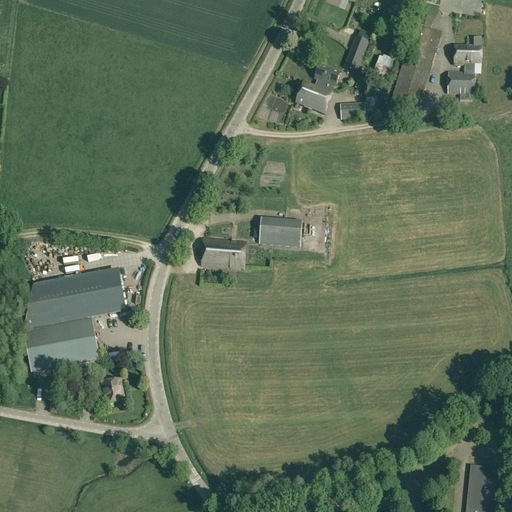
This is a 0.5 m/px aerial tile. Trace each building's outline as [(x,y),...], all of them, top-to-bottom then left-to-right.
[(417,16),(390,105),(412,111),(418,111),(433,64),(425,61),(427,53),(435,56),(442,33),(430,30),(435,15),(420,11),(418,16),(417,16)] [(353,46),(345,69),(356,73),(365,50),(353,46)] [(454,67),(465,67),(475,67),(475,65),(481,65),(481,49),(474,49),(474,47),(470,47),(470,49),(467,49),(467,47),(454,46),(454,67)] [(318,82),(315,88),(305,84),(296,104),(324,115),(332,94),(324,91),(326,85),(335,88),(341,74),(320,66),(314,80),(318,82)] [(475,67),(465,67),(465,74),(449,73),(448,96),(474,96),(475,67)] [(360,105),(341,106),(342,121),(363,119),(364,122),(377,119),(376,115),(385,86),(386,86),(389,78),(374,74),(371,81),(373,82),(367,99),(365,106),(360,105)] [(361,91),(364,82),(347,76),(343,85),(361,91)] [(259,246),(300,249),(302,223),(261,219),(259,246)] [(203,240),(202,267),(230,268),(230,269),(244,270),(246,244),(203,240)] [(26,340),(31,364),(33,375),(99,363),(97,352),(91,318),(127,312),(119,272),(35,288),(25,330),(27,330),(28,340),(26,340)] [(120,382),(103,385),(102,380),(95,381),(92,369),(78,372),(81,390),(95,388),(96,391),(103,389),(106,406),(124,403),(120,382)] [(71,373),(73,383),(74,389),(80,388),(77,372),(71,373)] [(504,511),(510,467),(476,463),(469,511),(504,511)] [(372,511),(387,501),(382,495),(360,511),(372,511)]
